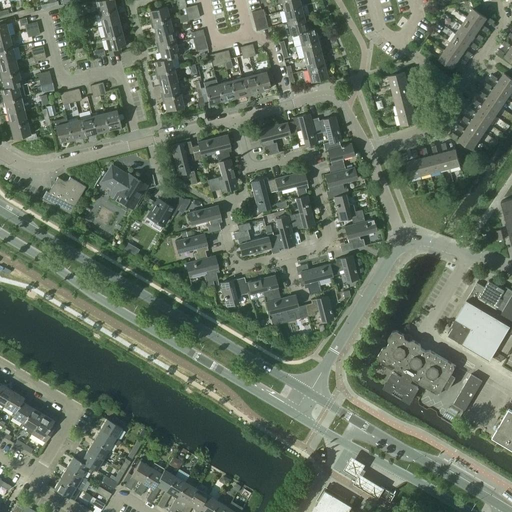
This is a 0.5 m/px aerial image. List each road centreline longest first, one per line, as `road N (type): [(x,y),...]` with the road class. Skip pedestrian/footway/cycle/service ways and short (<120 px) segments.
road 1 (secondary): [(308,393),(0,210)]
road 2 (secondary): [(0,233),(295,415)]
road 3 (residential): [(247,167),(310,151),(330,235),(312,250),(238,269),(226,222),(244,192)]
road 4 (secondary): [(508,511),(308,393)]
road 5 (residential): [(67,511),(25,488),(69,410),(0,368)]
road 6 (residential): [(136,141),(118,71),(62,83),(44,13)]
road 7 (secondary): [(295,415),(463,511)]
road 8 (unclassified): [(511,385),(424,333),(468,256)]
road 9 (unclassified): [(403,243),(308,393)]
road 10 (residential): [(0,155),(43,164),(136,141)]
